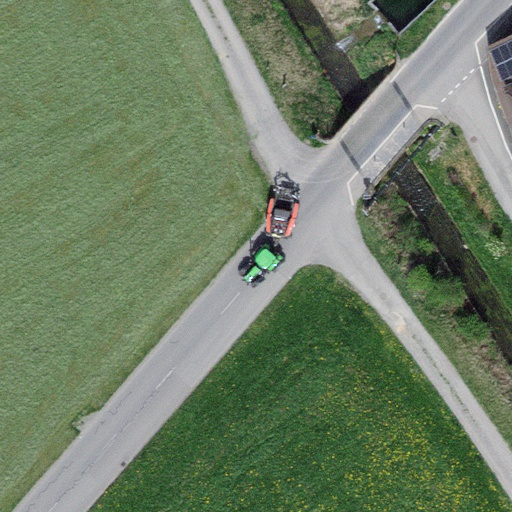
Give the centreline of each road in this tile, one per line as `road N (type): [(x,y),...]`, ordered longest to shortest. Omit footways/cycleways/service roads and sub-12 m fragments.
road 1 (tertiary): [(498,0),(36,511)]
road 2 (track): [(511,485),(313,204)]
road 3 (track): [(203,0),(275,150),(313,204)]
